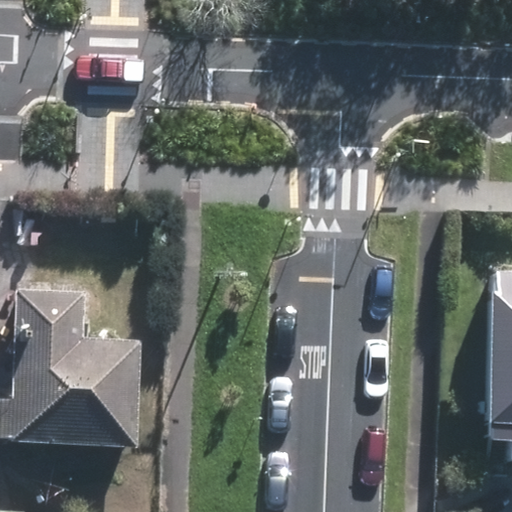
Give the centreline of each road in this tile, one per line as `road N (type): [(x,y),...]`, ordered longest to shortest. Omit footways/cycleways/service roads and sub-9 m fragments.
road 1 (residential): [(341,70),(318,511)]
road 2 (residential): [(341,70),(0,58)]
road 3 (residential): [(511,76),(341,70)]
